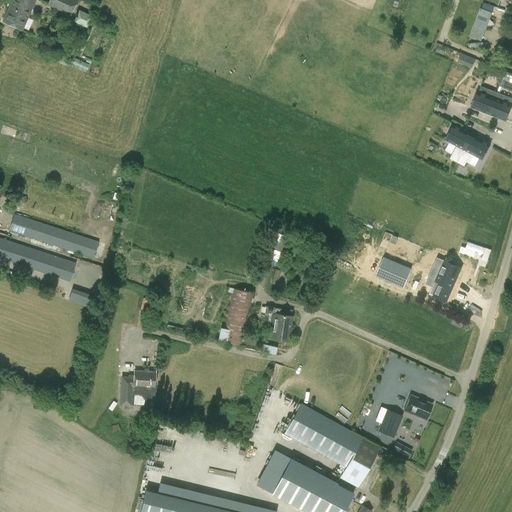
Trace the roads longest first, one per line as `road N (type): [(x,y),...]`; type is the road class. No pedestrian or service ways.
road 1 (unknown): [(162,334),(288,360),(303,317),(315,312),(466,386)]
road 2 (unclassified): [(410,511),(447,442),(511,241)]
road 3 (unknown): [(293,511),(246,486),(247,463),(266,436),(321,461)]
